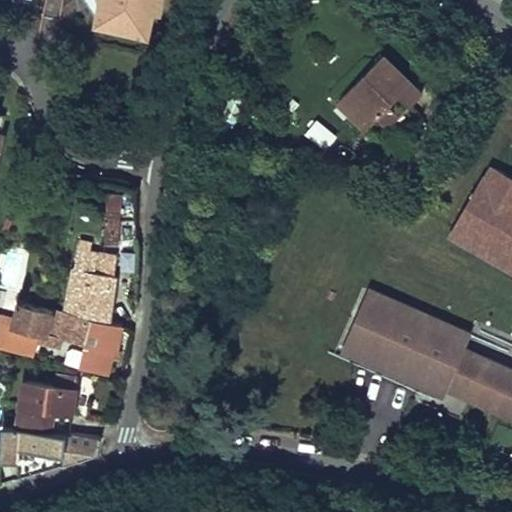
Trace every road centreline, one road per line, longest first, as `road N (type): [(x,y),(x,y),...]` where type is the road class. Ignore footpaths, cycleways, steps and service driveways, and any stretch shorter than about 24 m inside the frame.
road 1 (residential): [(230,0),(183,81),(156,154),(149,306),(127,462)]
road 2 (residential): [(127,462),(220,452),(284,459),(511,508)]
road 3 (residential): [(0,504),(127,462)]
